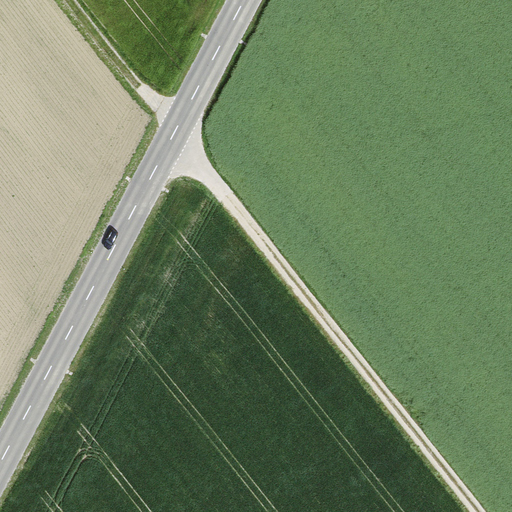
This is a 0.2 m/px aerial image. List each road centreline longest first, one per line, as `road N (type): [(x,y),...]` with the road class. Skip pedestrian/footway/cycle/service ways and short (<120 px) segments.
road 1 (tertiary): [(0,464),(245,0)]
road 2 (track): [(174,135),(468,511)]
